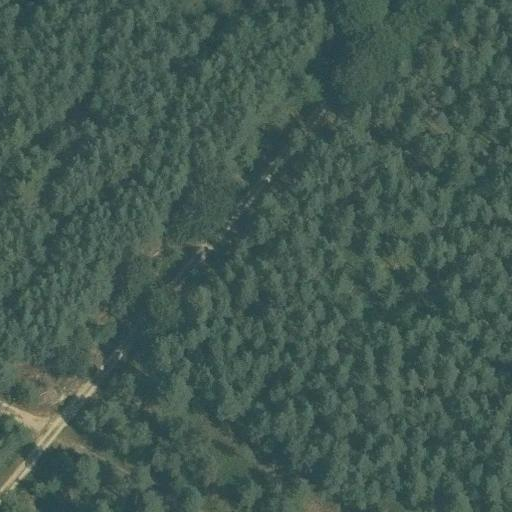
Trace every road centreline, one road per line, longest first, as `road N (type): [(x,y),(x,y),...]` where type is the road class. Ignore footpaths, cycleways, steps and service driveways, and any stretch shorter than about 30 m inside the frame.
road 1 (track): [(408,0),(0,490)]
road 2 (track): [(173,511),(0,425)]
